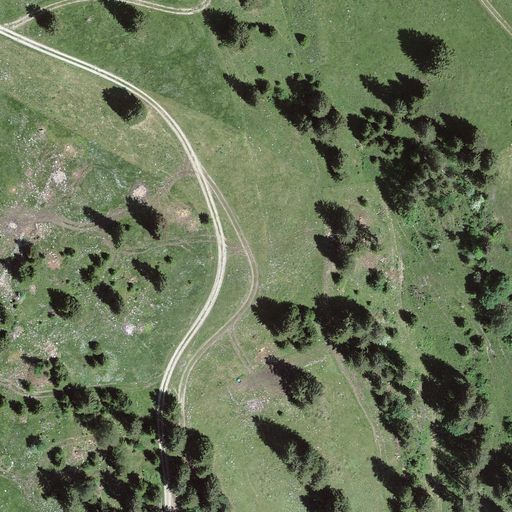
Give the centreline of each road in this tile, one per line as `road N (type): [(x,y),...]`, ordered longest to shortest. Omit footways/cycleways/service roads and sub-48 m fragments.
road 1 (track): [(167,511),(164,385),(221,274),(208,194),(181,137),(153,103),(0,28)]
road 2 (track): [(198,511),(183,382),(249,300),(255,276),(225,204),(195,162)]
